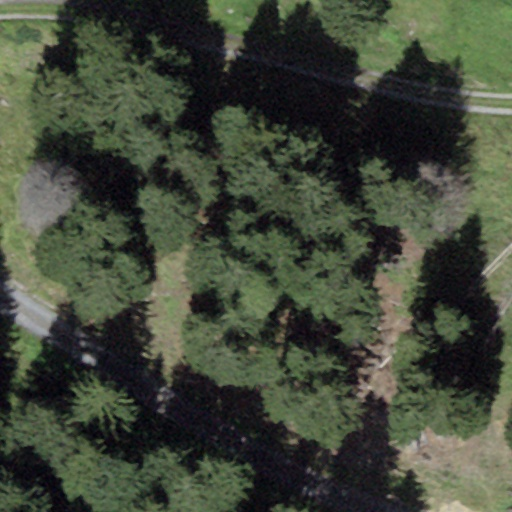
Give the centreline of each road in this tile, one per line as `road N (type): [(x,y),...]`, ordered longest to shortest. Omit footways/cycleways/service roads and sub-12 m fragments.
road 1 (track): [(0,29),(511,102)]
road 2 (track): [(390,511),(300,475),(66,315),(0,288)]
